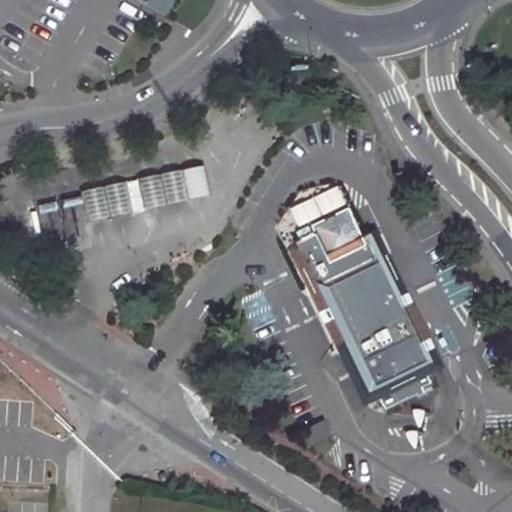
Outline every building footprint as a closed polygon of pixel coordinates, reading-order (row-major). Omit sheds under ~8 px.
[(166,0),(149,0),(148,3),(166,14),(173,3),(166,0)] [(175,174),(182,203),(204,198),(197,169),(175,174)] [(153,179),(160,207),(182,203),(175,174),(153,179)] [(131,184),(137,212),(160,207),(153,179),(131,184)] [(118,186),(124,215),(137,212),(131,184),(118,186)] [(124,215),(118,186),(96,191),(102,219),(124,215)] [(73,196),(80,224),(102,219),(96,191),(73,196)] [(80,224),(73,196),(51,201),(57,229),(80,224)] [(315,289),(370,402),(379,397),(381,402),(376,404),(379,412),(385,409),(387,414),(417,399),(418,401),(420,403),(423,403),(425,402),(427,399),(427,396),(424,390),(433,386),(431,383),(436,381),(434,376),(428,379),(425,374),(431,371),(376,258),(362,265),(355,250),(356,244),(345,221),(340,219),(318,230),(315,235),(326,257),(332,260),(340,276),(315,289)]
